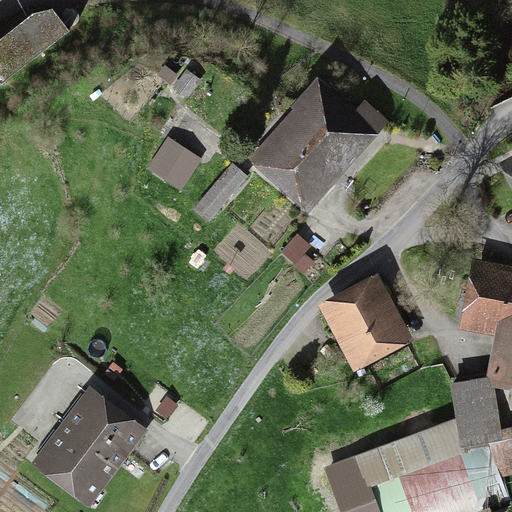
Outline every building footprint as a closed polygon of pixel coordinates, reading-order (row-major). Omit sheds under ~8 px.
[(0,85),(70,30),(52,9),(41,10),(33,13),(0,39),(0,85)] [(187,96),(199,80),(187,71),(175,87),(187,96)] [(317,80),(295,104),(306,114),(267,158),(288,177),(345,104),(317,80)] [(345,104),(288,177),(307,194),(371,123),(379,131),(387,123),(364,102),(357,110),(351,105),(349,108),(345,104)] [(155,166),(179,182),(195,159),(170,143),(155,166)] [(241,177),(229,166),(197,206),(210,217),(241,177)] [(471,316),(502,322),(492,378),(490,378),(491,381),(511,385),(511,279),(479,273),(471,316)] [(399,338),(371,285),(332,306),(360,358),(399,338)] [(490,378),(452,385),(458,419),(496,413),(491,381),(490,378)] [(39,461),(89,498),(140,432),(90,394),(39,461)] [(496,413),(458,419),(329,467),(346,511),(474,511),(504,501),(482,443),(490,440),(490,438),(500,436),(496,413)] [(500,476),(511,472),(511,432),(500,436),(490,438),(490,440),(500,476)]
